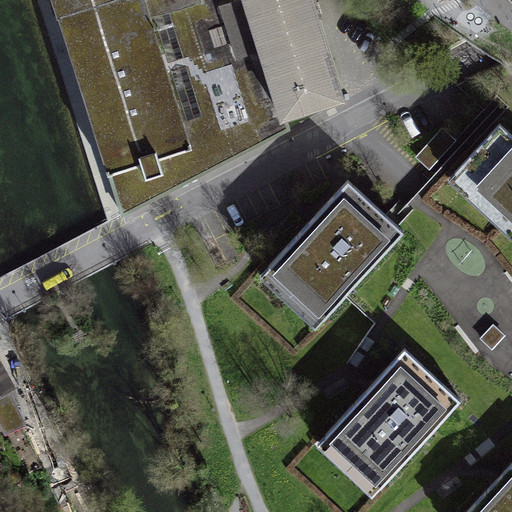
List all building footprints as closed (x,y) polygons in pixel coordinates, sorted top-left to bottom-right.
[(48,0),(118,213),(282,129),(279,118),(308,109),(343,98),(310,0),(48,0)] [(511,136),(500,126),(445,185),(511,246),(511,136)] [(306,337),(401,230),(348,183),(253,290),(306,337)] [(368,499),(461,397),(408,349),(314,450),(368,499)] [(0,392),(9,387),(14,384),(0,358),(0,392)] [(9,387),(0,392),(0,418),(7,430),(27,419),(9,387)] [(511,511),(511,465),(469,511),(511,511)]
